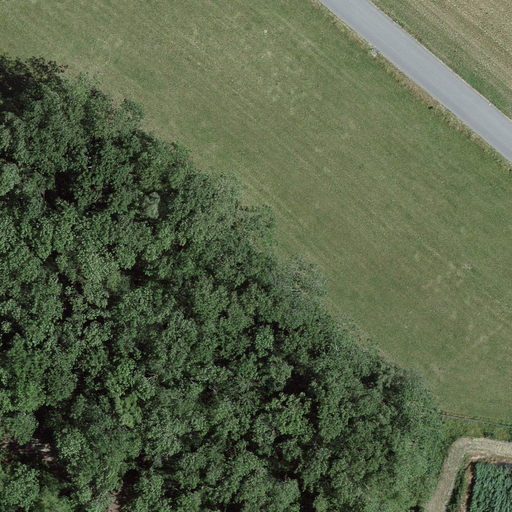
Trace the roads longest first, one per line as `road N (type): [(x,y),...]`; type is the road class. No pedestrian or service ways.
road 1 (tertiary): [(511,142),(344,0)]
road 2 (track): [(170,511),(0,419)]
